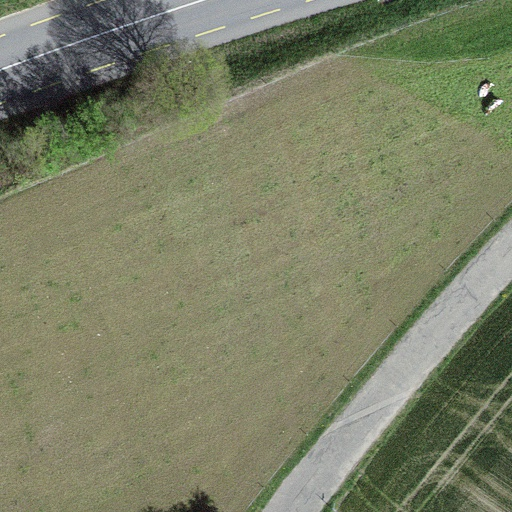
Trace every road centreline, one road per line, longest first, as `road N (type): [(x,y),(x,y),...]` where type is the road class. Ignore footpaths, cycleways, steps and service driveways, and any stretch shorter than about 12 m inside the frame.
road 1 (unclassified): [(511,262),(301,511)]
road 2 (primary): [(0,70),(197,0)]
